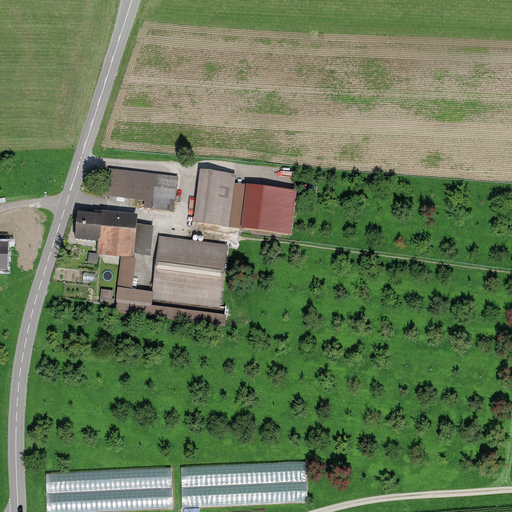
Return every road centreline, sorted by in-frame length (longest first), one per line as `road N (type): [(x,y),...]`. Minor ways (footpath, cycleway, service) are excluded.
road 1 (tertiary): [(132,0),(31,312),(18,393),(18,511)]
road 2 (track): [(511,489),(378,499),(320,511)]
